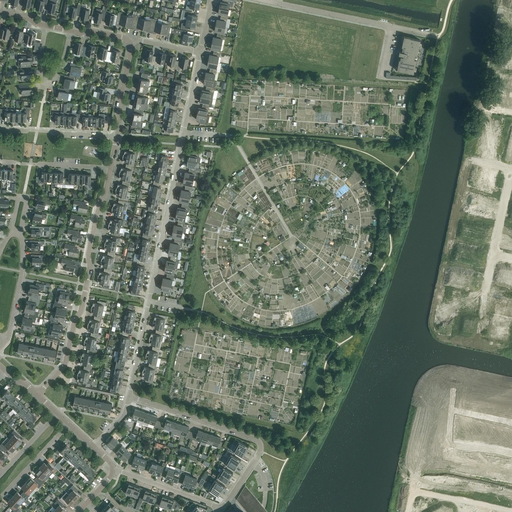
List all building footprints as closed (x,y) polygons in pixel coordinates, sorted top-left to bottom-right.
[(46,4),(47,0),(37,0),(36,9),(38,9),(39,11),(40,10),(42,10),(43,4),(46,4)] [(55,0),(47,0),(46,4),(49,5),(48,11),(54,13),(55,9),(56,8),(55,6),(57,0),(55,0)] [(219,8),(228,10),(229,6),(232,7),(233,6),(234,2),(226,0),(223,0),(223,2),(220,2),(219,8)] [(199,9),(200,3),(190,1),(189,5),(186,4),(185,10),(192,11),(192,8),(199,9)] [(79,11),(80,5),(77,4),(77,8),(70,7),(68,7),(67,8),(66,11),(67,13),(69,13),(69,16),(71,16),(71,18),(73,17),(75,17),(76,11),(79,11)] [(79,11),(82,12),(81,18),(83,19),(84,20),(85,19),(87,20),(89,10),(85,10),(86,6),(80,5),(79,11)] [(104,16),(106,10),(96,8),(94,21),(96,21),(97,23),(98,22),(100,22),(101,16),(104,16)] [(227,15),(228,10),(219,8),(218,14),(221,14),(220,17),(227,19),(228,16),(227,15)] [(106,10),(104,16),(107,17),(106,24),(108,24),(109,25),(110,24),(112,25),(114,14),(110,14),(111,11),(106,10)] [(191,12),(185,11),(184,16),(187,17),(186,20),(196,22),(197,16),(191,15),(191,12)] [(125,25),(127,16),(122,15),(123,12),(118,12),(116,26),(121,27),(122,25),(125,25)] [(128,28),(133,29),(136,15),(132,14),(131,17),(127,16),(125,25),(128,26),(128,28)] [(139,28),(142,29),(144,19),(140,19),(140,16),(136,15),(133,29),(138,30),(139,28)] [(227,19),(220,17),(220,20),(216,19),(215,25),(225,27),(226,21),(226,22),(227,21),(227,19)] [(146,32),(151,33),(154,19),(149,18),(149,20),(144,19),(142,29),(146,29),(146,32)] [(157,32),(160,32),(162,23),(157,22),(158,20),(154,19),(151,33),(156,34),(157,32)] [(196,22),(186,20),(185,24),(182,23),(180,29),(188,30),(188,27),(195,28),(196,22)] [(162,23),(160,32),(163,33),(163,35),(168,37),(171,23),(167,22),(166,24),(162,23)] [(217,32),(217,35),(224,36),(224,34),(224,33),(223,33),(225,27),(215,25),(214,31),(217,32)] [(0,29),(0,39),(2,39),(2,38),(8,39),(10,29),(4,27),(3,30),(0,29)] [(171,28),(170,33),(180,35),(180,36),(183,36),(181,44),(188,46),(189,41),(192,42),(193,35),(185,34),(186,31),(171,28)] [(21,43),(23,44),(25,34),(22,34),(23,31),(16,30),(14,40),(20,42),(20,43),(21,43)] [(25,34),(23,44),(23,48),(26,49),(27,43),(33,44),(36,34),(29,33),(29,35),(25,34)] [(224,36),(217,35),(216,38),(213,37),(212,43),(221,45),(222,39),(223,39),(224,36)] [(410,38),(404,36),(401,47),(402,47),(401,52),(399,51),(398,54),(401,55),(400,60),(399,59),(397,70),(403,71),(413,73),(416,60),(414,59),(415,53),(417,54),(420,40),(410,38)] [(83,56),(85,47),(82,46),(82,44),(76,42),(74,53),(80,54),(80,56),(83,56)] [(214,49),(213,52),(220,54),(221,52),(220,51),(221,45),(212,43),(210,49),(214,49)] [(85,47),(83,56),(86,57),(87,55),(93,57),(95,46),(88,45),(88,47),(85,47)] [(108,61),(110,52),(107,51),(107,49),(101,48),(98,58),(105,59),(104,61),(108,61)] [(110,52),(108,61),(111,62),(111,60),(118,62),(120,52),(113,50),(113,53),(110,52)] [(153,66),(153,65),(155,58),(152,57),(153,51),(147,50),(144,60),(149,60),(148,64),(150,64),(150,65),(153,66)] [(155,58),(153,65),(159,66),(159,63),(163,63),(165,54),(159,52),(158,59),(155,58)] [(209,55),(208,61),(217,62),(218,57),(219,57),(220,56),(220,54),(213,52),(212,55),(209,55)] [(176,69),(178,63),(175,62),(176,56),(169,55),(167,64),(172,65),(171,68),(176,69)] [(18,66),(19,67),(31,66),(30,60),(33,60),(33,56),(18,57),(18,63),(18,64),(18,66)] [(178,63),(176,69),(181,70),(182,67),(186,68),(188,59),(182,57),(181,63),(178,63)] [(216,68),(217,62),(208,61),(207,66),(210,67),(209,70),(216,72),(217,69),(216,68)] [(70,70),(70,74),(79,76),(82,65),(70,63),(69,69),(70,70)] [(19,71),(19,75),(18,75),(19,80),(20,81),(31,80),(31,74),(34,74),(34,70),(19,71)] [(216,72),(209,70),(209,73),(205,72),(204,78),(214,80),(215,74),(216,74),(216,72)] [(111,76),(111,73),(102,71),(101,74),(104,75),(102,81),(105,82),(105,84),(109,85),(110,83),(112,83),(114,77),(111,76)] [(64,82),(64,86),(64,88),(70,89),(70,87),(73,88),(75,81),(73,80),(74,77),(64,75),(63,82),(64,82)] [(138,84),(148,86),(149,81),(147,80),(147,77),(141,76),(140,79),(139,79),(138,84)] [(214,80),(204,78),(203,84),(206,85),(206,88),(213,89),(213,87),(216,85),(217,81),(214,80)] [(182,90),(183,91),(183,88),(182,88),(182,85),(180,84),(181,81),(174,79),(173,83),(174,83),(173,88),(182,90)] [(34,89),(34,84),(19,85),(19,90),(21,90),(22,95),(31,95),(31,89),(34,89)] [(137,93),(144,94),(144,92),(147,92),(148,86),(138,84),(137,90),(138,90),(137,93)] [(58,94),(57,98),(67,100),(69,90),(58,87),(57,94),(58,94)] [(105,89),(99,88),(98,91),(100,92),(99,98),(101,99),(101,100),(106,101),(106,100),(109,100),(110,94),(105,93),(104,92),(105,89)] [(213,89),(206,88),(205,91),(202,90),(201,96),(213,98),(212,98),(214,89),(213,89)] [(144,94),(137,93),(137,96),(136,96),(135,101),(145,103),(146,104),(148,98),(143,97),(144,94)] [(213,98),(201,96),(199,102),(203,102),(202,105),(209,107),(211,107),(213,98)] [(180,100),(171,99),(170,102),(165,101),(164,106),(169,107),(175,108),(176,105),(178,106),(178,103),(180,103),(181,100),(180,100)] [(145,103),(135,101),(134,107),(134,110),(143,112),(143,109),(145,103)] [(198,108),(197,113),(206,115),(207,110),(208,110),(209,109),(209,107),(202,105),(201,108),(198,108)] [(175,111),(175,108),(169,107),(167,115),(177,117),(178,114),(176,114),(177,111),(175,111)] [(10,120),(10,109),(2,109),(2,115),(4,115),(4,120),(10,120)] [(21,113),(20,121),(26,121),(26,117),(29,117),(30,111),(25,110),(23,113),(21,113)] [(143,112),(134,110),(133,113),(132,113),(131,118),(141,120),(142,115),(143,112)] [(54,123),(60,123),(61,115),(61,112),(52,112),(52,118),(55,118),(54,123)] [(75,114),(71,113),(71,124),(76,124),(77,120),(79,120),(80,114),(75,113),(75,114)] [(206,115),(197,113),(196,119),(199,120),(198,123),(207,125),(209,116),(206,115)] [(80,114),(79,120),(82,120),(82,125),(87,125),(88,117),(88,115),(85,115),(84,114),(80,114)] [(99,114),(99,117),(98,126),(104,126),(104,123),(107,123),(107,115),(105,115),(105,114),(99,114)] [(143,121),(141,120),(131,118),(130,124),(131,124),(130,127),(141,129),(143,121)] [(175,127),(165,125),(164,133),(170,134),(170,131),(172,132),(173,129),(175,129),(175,127)] [(123,156),(135,159),(137,159),(139,151),(131,149),(130,152),(124,151),(124,153),(123,154),(123,155),(123,156)] [(167,162),(168,162),(168,159),(167,159),(167,156),(165,156),(166,153),(160,152),(158,160),(167,162)] [(196,162),(199,163),(200,158),(199,156),(199,154),(192,152),(192,155),(188,155),(187,160),(196,162)] [(134,161),(135,159),(123,156),(122,157),(122,158),(123,159),(122,162),(128,163),(127,166),(133,167),(135,167),(136,162),(134,161)] [(189,170),(196,171),(196,169),(196,168),(195,168),(196,162),(187,160),(186,166),(189,167),(189,170)] [(127,166),(126,169),(121,168),(120,170),(120,171),(119,172),(119,173),(131,175),(133,167),(127,166)] [(7,170),(7,178),(9,178),(11,181),(15,181),(16,175),(13,175),(13,170),(7,170)] [(196,171),(189,170),(188,173),(185,172),(183,178),(193,180),(194,174),(195,174),(196,171)] [(46,183),(46,181),(47,172),(41,172),(41,177),(38,176),(38,183),(46,183)] [(63,173),(58,173),(57,181),(57,184),(65,184),(66,178),(63,178),(63,173)] [(124,182),(129,184),(131,175),(119,173),(119,174),(119,175),(119,176),(119,178),(124,180),(124,182)] [(69,178),(66,178),(65,184),(74,185),(74,174),(69,174),(69,178)] [(85,175),(85,183),(87,183),(88,186),(93,186),(93,180),(90,180),(91,175),(85,175)] [(165,177),(164,177),(155,175),(153,183),(159,184),(160,182),(162,182),(163,179),(164,180),(165,177)] [(185,187),(192,189),(192,187),(192,186),(193,180),(183,178),(182,184),(185,185),(185,187)] [(118,184),(117,186),(116,188),(116,190),(128,192),(129,184),(124,182),(123,185),(118,184)] [(153,183),(152,191),(161,193),(162,191),(160,190),(161,188),(159,187),(159,184),(153,183)] [(191,191),(192,191),(192,189),(185,187),(184,190),(181,190),(180,196),(189,198),(190,192),(191,192),(191,191)] [(115,192),(116,193),(115,195),(121,196),(120,199),(128,201),(129,198),(127,197),(128,192),(116,190),(115,190),(115,192)] [(0,206),(8,207),(9,200),(4,200),(4,196),(0,195),(0,206)] [(181,205),(188,207),(189,204),(188,203),(189,198),(180,196),(179,201),(182,202),(181,205)] [(49,204),(50,201),(35,198),(35,201),(36,202),(35,207),(44,209),(45,205),(47,204),(49,204)] [(85,206),(86,203),(74,200),(73,206),(78,207),(77,211),(86,213),(88,206),(85,206)] [(112,207),(112,208),(124,211),(126,211),(128,202),(120,200),(119,204),(114,203),(113,205),(113,206),(112,207)] [(148,206),(148,209),(154,211),(154,208),(156,208),(157,206),(159,206),(159,203),(151,202),(150,207),(148,206)] [(188,207),(181,205),(181,208),(177,207),(176,213),(185,215),(187,209),(187,210),(188,209),(188,207)] [(122,219),(124,211),(112,208),(112,209),(112,210),(112,212),(111,214),(117,215),(116,218),(122,219)] [(155,219),(155,220),(156,220),(156,217),(155,217),(155,214),(153,214),(154,211),(148,209),(146,218),(155,219)] [(46,218),(47,215),(32,212),(32,215),(33,216),(32,221),(41,223),(42,219),(44,218),(46,218)] [(177,223),(185,224),(185,222),(185,221),(184,221),(185,215),(176,213),(175,219),(178,220),(177,223)] [(83,228),(85,221),(82,220),(83,217),(71,215),(70,220),(75,221),(74,226),(83,228)] [(109,224),(108,225),(120,227),(121,225),(123,225),(124,220),(122,219),(116,218),(114,217),(113,220),(110,220),(110,222),(109,223),(109,224)] [(174,225),(172,231),(182,233),(185,234),(187,225),(185,224),(177,223),(177,226),(174,225)] [(119,233),(120,227),(108,225),(108,226),(108,227),(108,228),(108,231),(113,232),(113,235),(120,236),(120,233),(119,233)] [(50,227),(30,226),(30,229),(31,229),(31,235),(46,236),(46,231),(49,231),(50,227)] [(154,230),(153,230),(144,228),(142,236),(148,237),(149,234),(151,235),(152,232),(153,232),(154,230)] [(80,242),(82,236),(79,235),(80,232),(68,229),(67,235),(72,236),(71,241),(80,242)] [(182,233),(172,231),(171,237),(174,237),(174,240),(181,242),(181,240),(181,239),(182,233)] [(105,243),(104,244),(116,246),(117,241),(119,241),(120,238),(112,236),(112,240),(106,238),(106,241),(105,241),(105,243)] [(148,240),(148,237),(142,236),(141,244),(150,246),(151,243),(149,243),(150,240),(148,240)] [(44,244),(44,241),(30,240),(30,243),(31,244),(31,249),(40,250),(40,246),(42,244),(44,244)] [(181,242),(174,240),(173,243),(170,243),(169,249),(178,250),(179,247),(180,248),(181,247),(182,244),(181,244),(181,242)] [(77,257),(79,250),(76,250),(77,247),(65,244),(64,250),(69,251),(68,255),(77,257)] [(104,245),(104,246),(104,247),(104,249),(109,250),(109,253),(115,255),(116,246),(104,244),(104,245)] [(170,258),(177,259),(178,257),(177,256),(178,250),(169,249),(168,254),(171,255),(170,258)] [(109,253),(108,256),(103,255),(102,257),(102,258),(101,259),(101,260),(112,263),(113,263),(115,255),(109,253)] [(33,268),(41,268),(41,260),(43,258),(45,259),(45,255),(31,254),(31,258),(32,258),(32,264),(34,264),(33,268)] [(148,256),(138,254),(137,262),(143,263),(143,261),(146,261),(146,258),(148,259),(148,256)] [(179,260),(177,259),(170,258),(170,261),(166,260),(165,266),(174,268),(177,269),(179,260)] [(74,272),(75,265),(73,264),(74,261),(62,259),(61,264),(66,266),(65,270),(74,272)] [(100,266),(106,267),(105,270),(111,271),(112,268),(111,268),(112,263),(101,260),(101,261),(101,262),(101,263),(101,264),(100,266)] [(135,270),(136,271),(136,270),(144,272),(145,272),(145,270),(144,269),(144,267),(142,266),(143,263),(137,262),(135,270)] [(174,268),(165,266),(164,272),(167,273),(167,276),(174,277),(174,275),(174,274),(173,274),(174,268)] [(111,271),(105,270),(105,273),(99,272),(99,274),(98,275),(98,276),(97,277),(109,280),(111,271)] [(511,273),(509,280),(507,280),(503,281),(504,285),(502,285),(501,290),(502,294),(505,294),(507,300),(504,301),(508,301),(509,304),(511,304),(511,303),(511,273)] [(174,277),(167,276),(166,279),(163,278),(161,284),(171,286),(172,280),(173,279),(174,277)] [(111,280),(109,280),(97,277),(97,278),(97,279),(97,280),(97,283),(102,284),(102,287),(109,288),(111,280)] [(29,290),(38,292),(39,289),(43,290),(44,284),(36,283),(35,286),(30,284),(29,290)] [(171,286),(161,284),(160,290),(163,290),(163,293),(170,295),(170,292),(170,291),(171,286)] [(141,287),(132,286),(130,294),(136,295),(137,292),(139,293),(140,290),(141,290),(142,287),(141,287)] [(59,296),(69,298),(70,290),(57,287),(56,295),(59,296)] [(32,299),(39,301),(40,295),(38,295),(38,292),(29,290),(27,295),(33,296),(32,299)] [(62,302),(67,304),(69,298),(59,296),(58,299),(55,298),(54,304),(61,305),(62,302)] [(39,301),(32,299),(32,302),(26,301),(25,306),(35,308),(36,305),(38,306),(39,301)] [(103,311),(104,305),(106,306),(106,302),(99,301),(98,304),(93,303),(92,305),(92,306),(91,307),(91,308),(103,311)] [(61,308),(61,305),(54,304),(53,303),(52,309),(56,310),(55,312),(55,313),(65,315),(66,309),(61,308)] [(36,317),(37,317),(39,312),(34,311),(35,308),(25,306),(24,312),(30,313),(29,316),(36,317)] [(126,315),(127,316),(127,315),(135,317),(136,317),(136,315),(134,314),(135,312),(133,311),(134,308),(128,307),(126,315)] [(91,308),(91,309),(91,310),(91,311),(91,314),(96,315),(95,318),(101,319),(103,311),(91,308)] [(64,320),(65,315),(55,313),(55,312),(54,312),(54,315),(51,315),(49,320),(51,320),(58,322),(58,319),(64,320)] [(152,322),(164,324),(166,316),(160,315),(160,318),(154,317),(154,319),(153,320),(153,321),(152,322)] [(23,317),(22,323),(31,325),(32,322),(35,322),(36,317),(29,316),(28,319),(23,317)] [(88,324),(87,325),(99,327),(101,319),(95,318),(95,321),(89,319),(89,322),(88,322),(88,324)] [(57,324),(58,322),(51,320),(50,325),(53,326),(52,329),(62,331),(63,326),(57,324)] [(158,329),(157,331),(163,333),(164,333),(165,328),(164,327),(164,324),(152,322),(152,323),(152,324),(153,325),(152,327),(158,329)] [(31,328),(31,325),(22,323),(21,328),(26,329),(26,332),(32,334),(34,328),(31,328)] [(87,325),(87,326),(87,327),(88,328),(87,330),(93,331),(92,334),(98,336),(99,327),(87,325)] [(134,327),(133,327),(125,326),(125,325),(124,325),(122,333),(128,335),(129,332),(131,332),(131,329),(133,330),(134,327)] [(55,335),(61,336),(62,331),(52,329),(51,332),(49,331),(47,337),(54,338),(55,335)] [(149,339),(161,341),(163,333),(157,331),(156,334),(151,333),(150,336),(149,337),(149,339)] [(130,338),(127,337),(128,335),(122,333),(120,341),(130,343),(130,344),(131,341),(129,341),(130,338)] [(98,336),(92,334),(91,337),(86,336),(85,338),(85,339),(84,340),(84,341),(96,344),(98,336)] [(159,349),(161,341),(149,339),(149,340),(149,341),(149,342),(149,344),(154,345),(154,348),(159,349)] [(89,351),(95,352),(96,353),(97,350),(95,349),(96,344),(84,341),(84,342),(84,344),(84,345),(84,347),(89,348),(89,351)] [(154,348),(153,351),(147,350),(147,352),(146,353),(146,354),(146,355),(158,358),(159,349),(154,348)] [(91,360),(93,361),(94,355),(95,356),(95,352),(89,351),(88,354),(82,353),(82,355),(81,356),(81,357),(81,358),(91,360)] [(151,362),(150,365),(156,366),(158,358),(146,355),(145,356),(145,357),(146,359),(145,361),(151,362)] [(117,357),(115,365),(124,367),(125,361),(126,361),(127,359),(126,359),(117,357)] [(90,366),(91,360),(81,358),(80,359),(80,360),(81,361),(80,364),(86,365),(85,368),(91,369),(91,366),(90,366)] [(123,375),(124,375),(124,372),(122,372),(124,367),(115,365),(114,373),(123,375)] [(143,371),(142,372),(154,374),(156,366),(150,365),(149,368),(144,367),(143,369),(143,371)] [(77,375),(89,377),(90,375),(92,375),(93,370),(91,369),(85,368),(84,371),(79,369),(78,372),(78,373),(77,374),(77,375)] [(154,374),(142,372),(142,373),(142,375),(142,378),(147,379),(147,382),(152,383),(154,374)] [(89,377),(77,375),(77,376),(77,377),(77,378),(77,380),(82,382),(82,385),(90,386),(92,381),(88,380),(89,377)] [(121,385),(112,383),(110,391),(116,393),(117,390),(119,390),(119,387),(121,388),(122,385),(121,385)] [(0,397),(1,397),(5,400),(11,394),(7,390),(2,395),(0,392),(0,397)] [(12,394),(11,394),(5,400),(5,401),(5,400),(9,404),(15,398),(11,394),(12,394)] [(19,402),(15,398),(9,404),(13,408),(19,402)] [(24,405),(19,402),(13,408),(18,412),(24,405)] [(22,416),(28,409),(24,405),(18,412),(20,414),(18,416),(20,418),(22,416)] [(440,406),(439,415),(445,416),(445,414),(449,415),(450,408),(446,408),(446,407),(440,406)] [(28,409),(22,416),(24,418),(22,420),(24,422),(26,420),(32,413),(28,409)] [(138,419),(140,411),(135,409),(133,412),(130,411),(128,418),(134,420),(135,418),(138,419)] [(146,413),(140,411),(138,419),(137,422),(139,423),(139,425),(141,426),(142,423),(146,413)] [(32,413),(26,420),(30,424),(27,426),(30,429),(34,424),(32,422),(36,417),(32,413)] [(151,414),(146,413),(142,423),(148,425),(149,423),(151,414)] [(153,426),(157,427),(159,421),(156,420),(157,416),(151,414),(149,423),(154,424),(153,426)] [(164,428),(169,430),(172,421),(166,419),(165,423),(162,422),(160,428),(163,430),(164,428)] [(172,421),(169,430),(172,430),(171,433),(174,434),(178,423),(172,421)] [(178,423),(174,434),(179,436),(180,433),(183,425),(178,423)] [(188,438),(191,432),(188,431),(189,427),(183,425),(180,433),(186,435),(185,437),(188,438)] [(9,439),(17,446),(21,441),(17,438),(19,435),(14,430),(12,433),(14,435),(9,439)] [(201,440),(204,432),(198,430),(197,434),(194,433),(192,439),(198,441),(198,439),(201,440)] [(204,432),(201,440),(207,442),(209,434),(204,432)] [(209,434),(207,442),(212,444),(215,436),(209,434)] [(215,436),(212,444),(217,446),(217,448),(220,449),(222,443),(219,441),(221,438),(215,436)] [(0,445),(6,450),(8,447),(12,451),(17,446),(9,439),(7,437),(3,442),(0,445)] [(113,450),(119,444),(120,443),(113,437),(106,444),(109,447),(113,450)] [(235,446),(245,452),(248,446),(238,441),(235,446)] [(60,452),(64,455),(71,448),(66,444),(62,449),(59,447),(55,452),(58,454),(60,452)] [(119,457),(126,449),(122,445),(121,446),(119,444),(113,450),(117,454),(119,457)] [(245,452),(235,446),(232,451),(242,457),(245,452)] [(71,448),(64,455),(64,456),(65,455),(64,455),(65,455),(67,457),(65,459),(67,461),(69,459),(75,453),(74,452),(74,451),(73,450),(72,450),(70,449),(71,449),(71,448)] [(126,449),(119,457),(122,459),(123,459),(127,463),(127,464),(131,458),(129,456),(131,453),(126,449)] [(75,453),(69,459),(73,463),(79,456),(78,456),(79,456),(79,455),(77,454),(76,454),(75,453)] [(228,459),(237,465),(241,459),(240,459),(231,454),(228,459)] [(77,467),(83,460),(83,459),(81,457),(80,457),(80,458),(79,456),(73,463),(75,465),(74,467),(75,469),(77,467)] [(134,459),(131,458),(127,464),(127,463),(133,465),(133,466),(137,467),(140,458),(135,456),(134,459)] [(140,458),(137,467),(140,469),(141,468),(145,470),(148,464),(145,463),(146,460),(140,458)] [(237,465),(228,459),(225,464),(234,470),(237,465)] [(79,473),(81,471),(87,464),(83,460),(77,467),(79,469),(77,471),(79,473)] [(445,463),(448,464),(447,470),(456,471),(457,462),(445,460),(445,463)] [(478,478),(484,480),(488,464),(467,460),(467,463),(470,464),(469,466),(475,467),(475,469),(479,470),(478,478)] [(44,462),(39,467),(47,474),(49,476),(56,469),(49,463),(47,465),(44,462)] [(148,464),(145,470),(150,472),(154,474),(157,464),(151,462),(151,464),(148,463),(148,464)] [(157,464),(154,474),(157,475),(158,474),(162,476),(165,470),(167,464),(163,462),(162,466),(157,464)] [(87,464),(81,471),(85,474),(85,475),(91,468),(87,464)] [(165,470),(162,476),(167,478),(167,479),(171,480),(174,470),(175,468),(170,466),(169,466),(168,468),(167,471),(165,470)] [(37,478),(42,484),(46,479),(44,477),(47,474),(39,467),(35,472),(39,476),(37,478)] [(220,472),(229,478),(233,473),(232,472),(232,473),(223,467),(220,472)] [(91,468),(85,475),(83,477),(87,481),(89,484),(93,479),(91,477),(96,472),(91,468)] [(174,470),(171,480),(174,481),(179,482),(183,474),(184,471),(181,470),(180,473),(174,470)] [(229,478),(220,472),(217,477),(226,483),(229,478)] [(191,477),(183,474),(179,482),(184,484),(184,485),(188,486),(191,477)] [(26,482),(33,489),(36,486),(38,488),(42,484),(37,478),(34,481),(30,477),(26,482)] [(68,485),(70,483),(64,477),(58,484),(61,487),(65,482),(68,485)] [(191,477),(188,486),(191,487),(196,489),(199,483),(196,481),(197,479),(191,477)] [(212,485),(221,491),(225,486),(224,486),(215,480),(212,485)] [(23,493),(28,497),(30,495),(29,494),(33,489),(26,482),(21,487),(25,491),(23,493)] [(131,495),(134,485),(131,484),(126,483),(126,482),(126,483),(125,483),(120,488),(123,490),(122,491),(131,495)] [(69,494),(75,501),(80,496),(76,493),(79,490),(73,485),(69,489),(71,492),(69,494)] [(140,496),(143,489),(138,487),(134,485),(131,495),(137,497),(137,495),(140,496)] [(221,491),(212,485),(208,490),(217,496),(218,496),(221,491)] [(148,501),(151,491),(148,490),(148,491),(143,489),(140,496),(138,502),(141,504),(142,499),(148,501)] [(151,491),(148,501),(154,503),(154,501),(157,502),(160,495),(155,493),(151,491)] [(29,498),(28,497),(23,493),(21,496),(17,492),(12,497),(20,504),(23,500),(25,502),(29,498)] [(75,501),(69,494),(64,499),(62,497),(60,499),(64,503),(66,501),(71,505),(75,501)] [(165,507),(168,498),(165,496),(164,497),(160,495),(157,502),(156,506),(159,507),(159,505),(165,507)] [(17,507),(20,504),(12,497),(8,502),(12,505),(10,508),(14,511),(15,511),(19,509),(17,507)] [(168,498),(165,507),(173,510),(177,501),(176,501),(172,499),(168,498)] [(58,506),(55,509),(58,511),(64,511),(66,511),(61,506),(63,504),(58,499),(54,503),(58,506)] [(117,511),(119,509),(110,501),(110,502),(107,505),(106,505),(104,508),(108,511),(117,511)]
